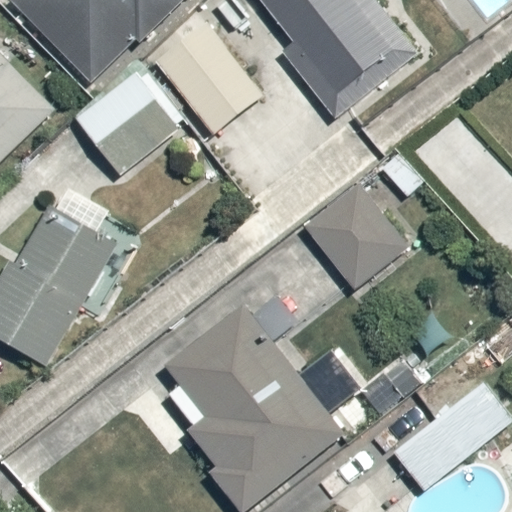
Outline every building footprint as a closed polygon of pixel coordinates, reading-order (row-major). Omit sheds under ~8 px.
[(20,0),(18,3),(98,83),(183,0),(20,0)] [(286,52),(338,119),(423,52),(381,0),(262,0),(298,43),(286,52)] [(264,95),(204,18),(156,56),(215,132),(264,95)] [(0,168),(60,111),(0,50),(0,168)] [(186,132),(139,72),(79,118),(126,179),(186,132)] [(417,248),(365,186),(311,231),(363,293),(417,248)] [(0,292),(0,341),(51,367),(121,249),(58,205),(0,292)] [(189,436),(240,509),(345,430),(251,307),(170,369),(208,419),(189,436)] [(511,428),(511,412),(489,383),(399,454),(431,493),(511,428)]
